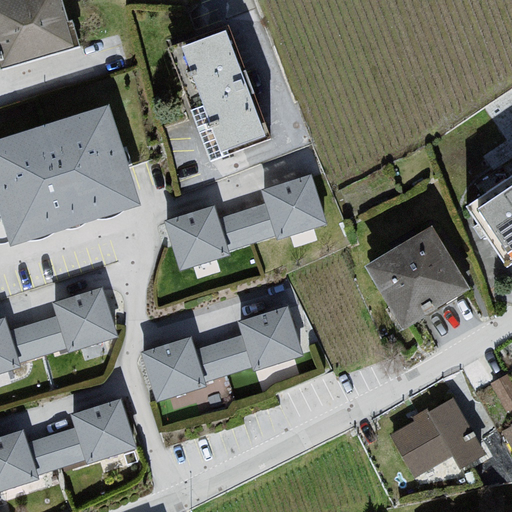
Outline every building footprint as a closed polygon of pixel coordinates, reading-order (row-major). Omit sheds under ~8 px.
[(56,0),(0,0),(0,70),(74,49),(56,0)] [(173,48),(210,161),(266,142),(225,31),(173,48)] [(104,109),(0,140),(0,234),(4,245),(134,204),(104,109)] [(511,257),(511,172),(464,203),(508,260),(511,257)] [(309,178),(257,192),(262,209),(269,237),(271,244),(323,228),(309,178)] [(208,209),(160,223),(175,272),(225,254),(215,223),(208,209)] [(262,209),(215,223),(225,254),(269,237),(262,209)] [(425,227),(360,266),(398,330),(464,290),(425,227)] [(99,290),(47,305),(52,319),(62,351),(63,355),(113,339),(99,290)] [(283,310),(235,324),(238,339),(246,369),(247,373),(297,356),(283,310)] [(52,319),(4,333),(14,365),(62,351),(52,319)] [(1,321),(0,321),(0,372),(15,368),(14,365),(4,333),(1,321)] [(238,339),(190,352),(199,383),(246,369),(238,339)] [(187,341),(137,353),(152,402),(200,386),(199,383),(190,352),(187,341)] [(511,374),(511,371),(494,377),(504,407),(511,404),(511,374)] [(450,401),(386,436),(411,476),(447,459),(455,471),(482,458),(450,401)] [(114,402),(65,415),(69,430),(78,460),(80,465),(128,450),(114,402)] [(69,430),(21,445),(30,476),(78,460),(69,430)] [(17,433),(0,438),(0,489),(32,481),(30,476),(21,445),(17,433)]
